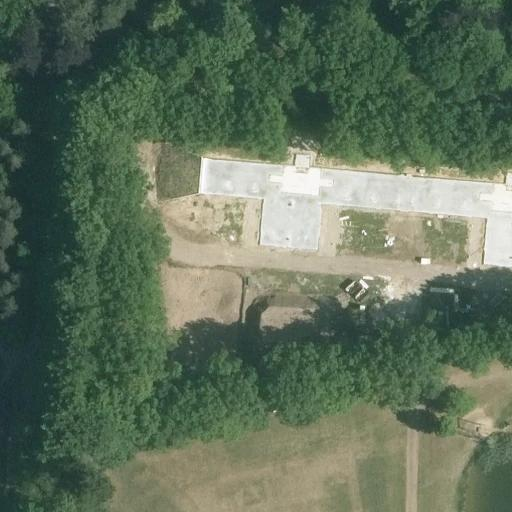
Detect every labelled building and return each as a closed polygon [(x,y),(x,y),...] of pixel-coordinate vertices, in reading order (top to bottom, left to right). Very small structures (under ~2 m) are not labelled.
[(207,159),(204,199),(271,205),(267,250),(327,256),(332,210),(502,225),(498,270),(511,271),(511,185),(319,169),(320,159),(304,158),(303,168),(207,159)] [(442,223),(443,240),(470,239),(469,222),(442,223)] [(190,248),(160,254),(163,272),(193,266),(190,248)] [(191,280),(166,293),(171,304),(196,291),(191,280)] [(94,387),(130,384),(127,344),(91,347),(94,387)] [(115,508),(127,496),(120,488),(107,500),(115,508)]
